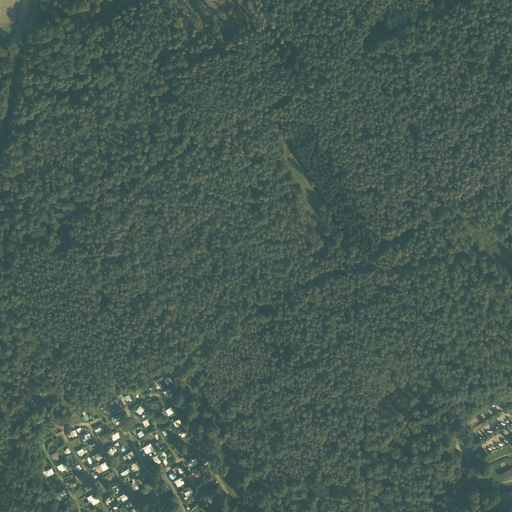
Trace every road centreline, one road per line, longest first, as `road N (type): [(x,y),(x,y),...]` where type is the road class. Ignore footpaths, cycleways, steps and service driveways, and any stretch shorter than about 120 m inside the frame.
road 1 (track): [(446,0),(0,252)]
road 2 (track): [(473,398),(396,28)]
road 3 (unclassified): [(273,511),(403,438)]
road 4 (track): [(403,438),(511,377)]
road 5 (primary): [(0,118),(25,0)]
